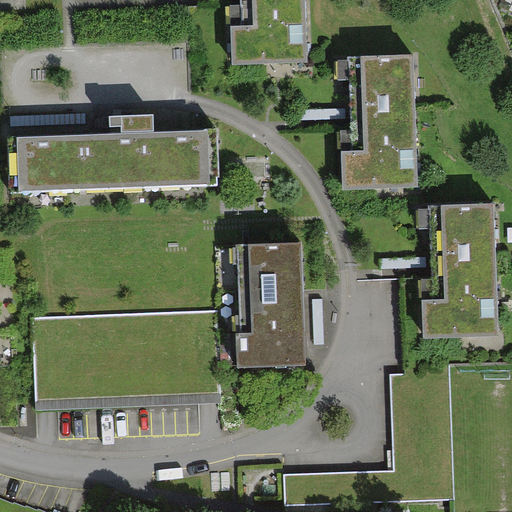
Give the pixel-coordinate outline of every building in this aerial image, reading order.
[(310,59),(307,0),(238,0),(240,30),(228,30),(229,63),(310,59)] [(21,81),(30,82),(30,53),(22,52),(21,81)] [(415,184),(411,58),(349,60),(353,153),(337,153),(338,186),(415,184)] [(116,140),(2,144),(5,201),(219,192),(216,135),(148,137),(147,121),(115,122),(116,140)] [(421,338),(495,335),(489,203),(423,206),(427,304),(419,304),(421,338)] [(302,246),(226,249),(231,370),(307,367),(302,246)]
